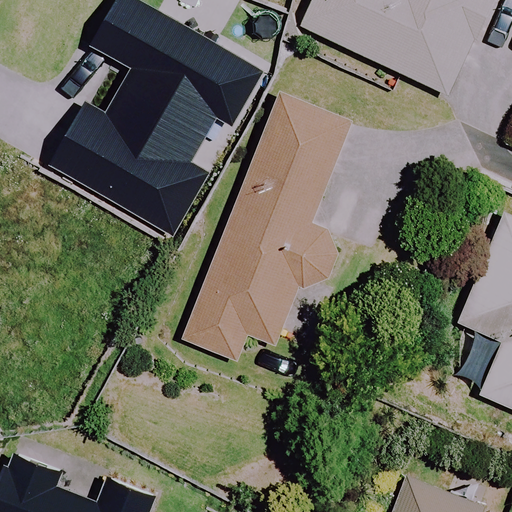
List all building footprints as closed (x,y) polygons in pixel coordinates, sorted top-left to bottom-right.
[(268,66),(150,0),(119,0),(97,38),(139,62),(112,108),(96,99),(59,162),(178,230),(214,167),(197,157),(222,112),(237,120),(268,66)] [(495,0),(315,0),(303,27),(451,96),(495,2),(495,0)] [(344,248),(333,225),(318,219),(356,122),(282,93),(186,339),(238,360),(249,331),(278,343),(304,283),(311,285),(335,274),(344,248)] [(511,217),(505,214),(460,323),(507,342),(485,395),(511,406),(511,217)] [(152,511),(161,490),(115,472),(104,498),(61,481),(67,465),(17,446),(0,488),(0,511),(152,511)] [(472,511),(474,506),(402,479),(389,511),(472,511)]
